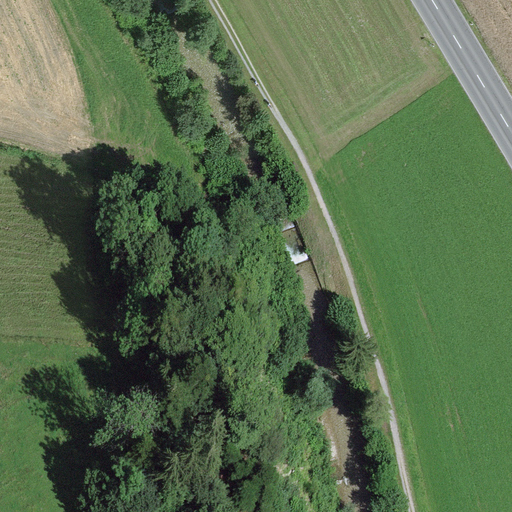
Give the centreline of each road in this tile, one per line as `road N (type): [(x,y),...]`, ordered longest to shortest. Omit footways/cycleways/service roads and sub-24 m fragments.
road 1 (track): [(414,511),(390,402),(316,180),(215,0)]
road 2 (secondary): [(432,0),(511,131)]
